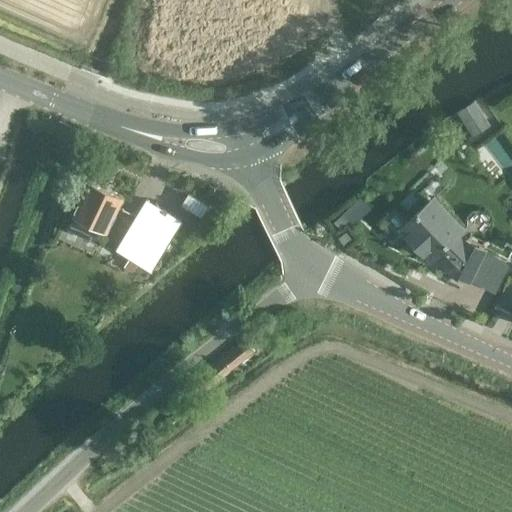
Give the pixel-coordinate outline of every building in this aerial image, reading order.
[(456,114),(474,141),(490,130),(473,103),(456,114)] [(72,214),(74,215),(67,229),(88,240),(91,235),(100,239),(104,229),(106,230),(123,195),(89,180),(72,214)] [(413,232),(408,237),(422,252),(427,247),(450,271),(449,272),(467,281),(483,248),(462,237),(468,231),(434,195),(405,223),(413,232)] [(132,271),(137,262),(151,270),(181,220),(146,198),(116,248),(128,256),(123,266),(132,271)] [(207,388),(254,350),(244,338),(197,376),(207,388)]
